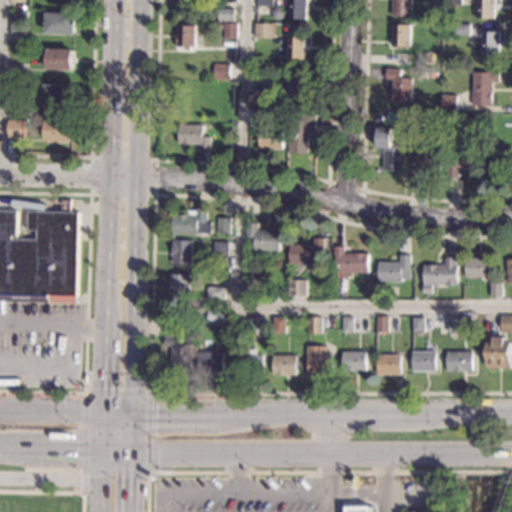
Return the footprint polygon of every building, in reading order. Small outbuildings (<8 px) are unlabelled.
[(195,0),(195,12),(176,12),(176,0),(195,0)] [(305,0),(305,19),(287,18),(287,0),(305,0)] [(410,0),(410,15),(394,15),(394,0),(410,0)] [(496,0),(496,18),(477,18),(477,0),(496,0)] [(283,10),(283,16),(279,19),(275,19),(272,15),(272,10),(276,7),(281,7),(283,10)] [(233,20),(218,20),(218,8),(233,9),(233,20)] [(26,10),(26,34),(9,33),(10,10),(26,10)] [(75,34),(46,33),(46,12),(75,13),(75,34)] [(411,46),(394,46),(394,21),(411,21),(411,46)] [(236,39),(224,38),(224,22),(236,22),(236,39)] [(273,38),(253,37),(253,23),(273,24),(273,38)] [(469,25),(469,34),(460,34),(460,40),(454,40),(454,24),(469,25)] [(195,47),(175,46),(176,25),(195,26),(195,47)] [(500,31),(499,54),(481,53),(481,31),(500,31)] [(305,59),(287,59),(287,36),(305,37),(305,59)] [(73,69),(47,69),(47,48),(73,49),(73,69)] [(229,78),(213,78),(214,63),(230,63),(229,78)] [(401,69),(400,78),(412,79),(411,102),(391,101),(393,79),(385,78),(386,68),(401,69)] [(499,82),(493,82),(492,105),(473,105),(474,72),(491,73),(491,70),(500,71),(499,82)] [(307,97),(287,97),(287,72),(308,73),(307,97)] [(191,82),(198,82),(198,89),(202,89),(201,118),(182,118),(183,91),(175,91),(175,81),(191,81),(191,82)] [(73,105),(44,105),(44,84),(51,84),(74,84),(73,105)] [(267,99),(258,99),(258,95),(254,95),(254,85),(268,85),(267,99)] [(457,110),(442,110),(442,95),(458,95),(457,110)] [(270,123),(253,123),(254,105),(270,106),(270,123)] [(315,140),(308,140),(308,153),(289,153),(289,120),(301,120),(302,114),(316,114),(315,140)] [(23,137),(7,137),(7,120),(23,120),(23,137)] [(71,141),(45,141),(46,120),(71,120),(71,141)] [(202,124),(201,136),(211,137),(211,151),(200,151),(200,144),(178,143),(178,124),(202,124)] [(378,128),(392,128),(391,142),(404,143),(403,170),(383,169),(384,147),(377,147),(378,128)] [(282,149),(259,149),(259,129),(282,129),(282,149)] [(511,157),(507,157),(506,180),(487,180),(488,148),(498,148),(498,146),(511,146),(511,157)] [(441,171),(419,170),(418,177),(409,177),(409,162),(418,162),(418,150),(441,151),(441,171)] [(480,172),(459,171),(458,179),(448,179),(448,163),(457,164),(458,151),(481,152),(480,172)] [(207,208),(207,223),(211,223),(211,233),(197,233),(197,235),(172,234),(172,214),(187,215),(187,210),(196,211),(196,208),(207,208)] [(77,303),(0,301),(0,210),(17,211),(16,236),(11,236),(11,239),(36,239),(36,230),(28,230),(28,211),(79,212),(77,303)] [(230,233),(218,233),(218,218),(230,218),(230,233)] [(258,223),(257,230),(281,232),(279,251),(253,249),(254,238),(247,237),(248,222),(258,223)] [(325,238),(324,255),(316,255),(315,264),(289,263),(290,244),(314,245),(314,238),(325,238)] [(191,263),(172,263),(173,241),(174,241),(191,241),(191,263)] [(228,242),(228,255),(213,255),(213,241),(228,242)] [(345,253),(368,253),(369,273),(335,273),(334,246),(345,246),(345,253)] [(411,279),(402,279),(402,282),(379,282),(379,262),(401,262),(401,255),(411,255),(411,279)] [(490,277),(466,277),(466,258),(489,257),(490,277)] [(456,264),(458,264),(458,282),(459,282),(459,285),(447,285),(447,284),(425,284),(425,264),(446,265),(446,258),(456,258),(456,264)] [(189,302),(169,301),(170,274),(189,274),(189,302)] [(307,280),(306,296),(288,296),(289,280),(307,280)] [(504,297),(491,297),(491,283),(504,283),(504,297)] [(433,293),(423,293),(423,285),(433,285),(433,293)] [(226,287),(225,299),(208,298),(209,286),(226,287)] [(224,324),(208,324),(208,309),(224,309),(224,324)] [(389,332),(377,331),(378,316),(389,316),(389,332)] [(511,332),(502,332),(502,316),(511,316),(511,332)] [(286,333),(274,333),(274,317),(286,317),(286,333)] [(322,333),(309,333),(309,317),(323,317),(322,333)] [(354,332),(343,332),(344,317),(354,317),(354,332)] [(425,331),(413,331),(413,317),(425,317),(425,331)] [(472,331),(448,332),(448,317),(472,317),(472,331)] [(257,320),(257,334),(255,334),(255,349),(257,349),(257,354),(263,355),(263,374),(240,374),(240,355),(243,355),(243,349),(253,349),(253,334),(241,334),(241,319),(257,320)] [(181,334),(166,334),(166,322),(181,322),(181,334)] [(182,344),(192,344),(191,371),(172,370),(173,346),(165,346),(165,336),(182,336),(182,344)] [(506,337),(506,341),(511,341),(511,368),(487,367),(488,341),(495,341),(495,337),(506,337)] [(327,355),(332,355),(332,374),(309,374),(308,346),(327,346),(327,355)] [(367,371),(344,371),(344,351),(367,352),(367,371)] [(437,371),(414,371),(413,351),(437,351),(437,371)] [(474,371),(448,371),(448,351),(474,351),(474,371)] [(224,371),(198,371),(198,352),(224,352),(224,371)] [(297,375),(274,374),(274,355),(297,355),(297,375)] [(402,374),(379,374),(379,355),(402,355),(402,374)]
